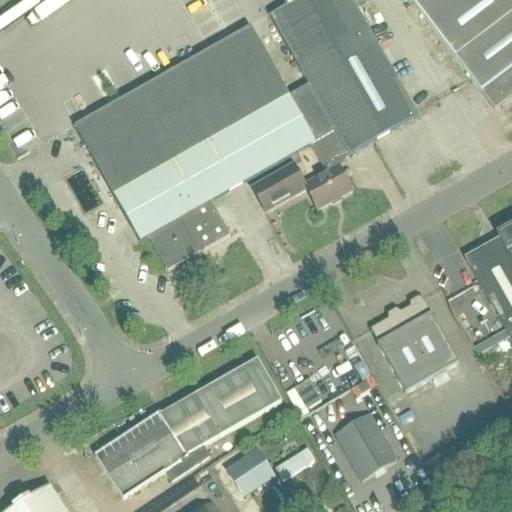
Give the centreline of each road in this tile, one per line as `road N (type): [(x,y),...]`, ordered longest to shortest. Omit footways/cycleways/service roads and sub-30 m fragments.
road 1 (residential): [(124,378),(511,163)]
road 2 (residential): [(124,378),(0,195)]
road 3 (residential): [(0,448),(124,378)]
